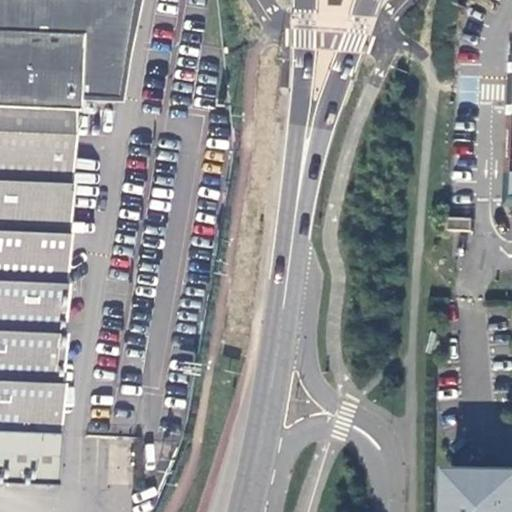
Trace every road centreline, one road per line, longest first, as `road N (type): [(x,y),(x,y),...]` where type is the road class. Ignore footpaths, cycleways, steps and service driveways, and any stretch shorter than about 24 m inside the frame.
road 1 (primary): [(292,245),(246,511)]
road 2 (primary): [(300,178),(330,98),(385,0)]
road 3 (primary): [(342,420),(309,377),(292,245)]
road 4 (primary): [(303,0),(300,178)]
road 5 (primary): [(255,511),(305,429),(342,420)]
